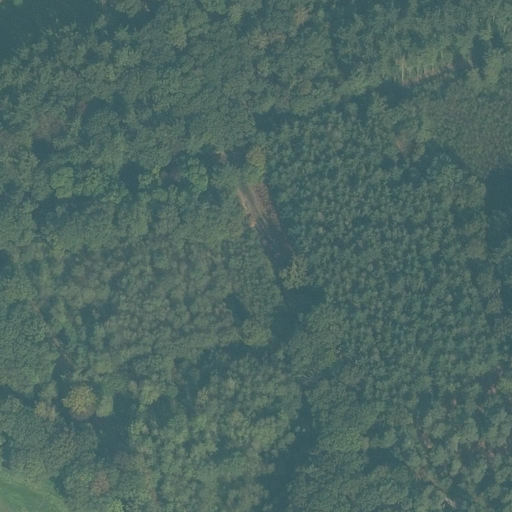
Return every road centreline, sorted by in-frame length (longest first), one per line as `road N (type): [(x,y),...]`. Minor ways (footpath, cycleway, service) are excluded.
road 1 (track): [(0,151),(48,175),(125,189),(166,187),(235,161),(353,458)]
road 2 (track): [(235,161),(511,56)]
road 3 (track): [(0,276),(149,511)]
road 4 (track): [(511,408),(353,458)]
road 5 (track): [(353,458),(472,511)]
